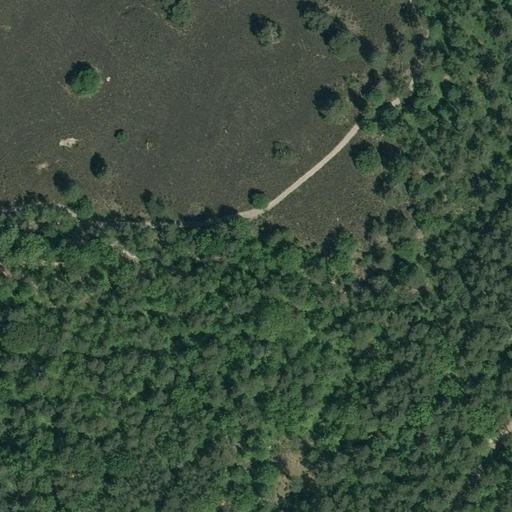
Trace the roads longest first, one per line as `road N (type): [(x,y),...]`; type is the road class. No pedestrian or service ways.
road 1 (track): [(409,0),(424,25),(411,87),(267,209),(238,221),(113,226),(54,206),(0,206)]
road 2 (track): [(0,229),(356,288),(511,288)]
road 3 (track): [(0,450),(179,424),(254,497),(290,511)]
